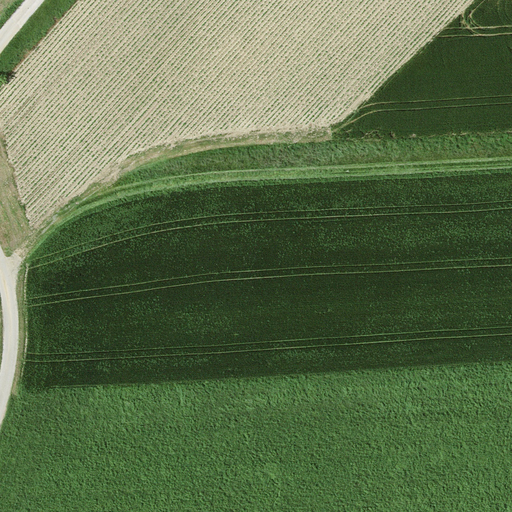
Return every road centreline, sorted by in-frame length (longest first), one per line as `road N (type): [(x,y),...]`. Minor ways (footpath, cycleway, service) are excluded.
road 1 (track): [(4,278),(53,223),(137,187),(511,158)]
road 2 (unclassified): [(0,267),(12,331),(0,404)]
